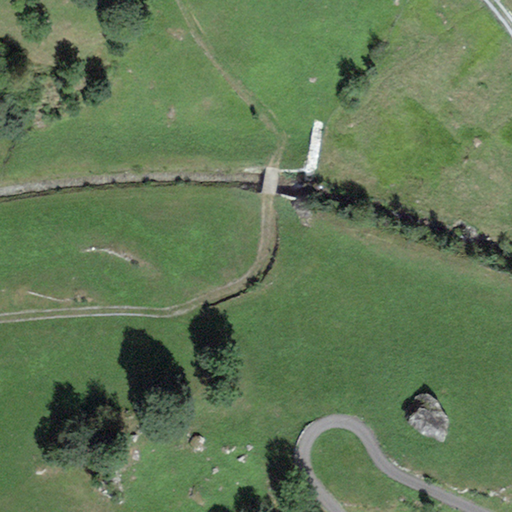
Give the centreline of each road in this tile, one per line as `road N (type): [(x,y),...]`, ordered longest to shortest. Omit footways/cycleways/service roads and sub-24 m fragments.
road 1 (track): [(0,320),(169,314),(260,266),(277,130),(181,0)]
road 2 (track): [(478,511),(394,474),(360,429),(336,421),(310,433),(301,459),(336,511)]
